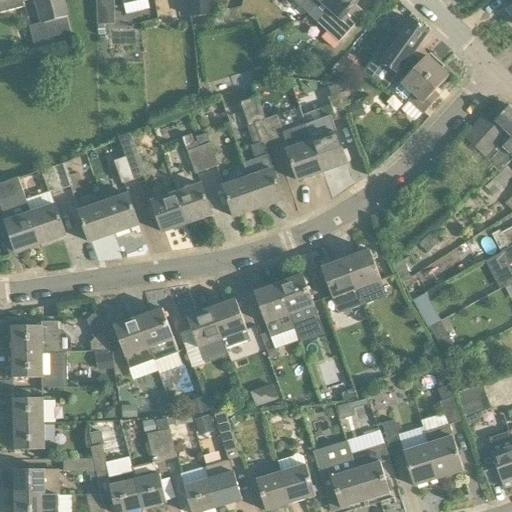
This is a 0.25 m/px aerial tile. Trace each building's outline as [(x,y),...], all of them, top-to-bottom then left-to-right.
[(67,19),(62,0),(0,0),(0,15),(24,9),(23,3),(37,0),(43,23),(29,27),(35,51),(50,47),(48,40),(71,34),(67,19)] [(95,0),(96,18),(114,18),(113,0),(95,0)] [(172,0),(158,0),(160,22),(186,20),(185,6),(173,7),(172,0)] [(213,15),(211,0),(188,0),(190,18),(213,15)] [(235,0),(214,0),(214,2),(215,11),(227,10),(226,1),(235,0)] [(291,0),(309,16),(323,0),(291,0)] [(323,0),(309,16),(339,44),(356,25),(347,15),(360,0),(323,0)] [(387,93),(400,77),(398,74),(412,56),(429,33),(413,21),(382,63),(376,60),(374,65),(373,64),(364,75),(387,93)] [(398,74),(400,77),(406,81),(403,84),(414,95),(410,101),(424,114),(439,98),(439,97),(436,100),(431,96),(449,77),(427,57),(421,64),(412,56),(398,74)] [(336,121),(347,117),(346,109),(340,94),(328,99),(336,121)] [(254,125),(265,121),(257,98),(240,104),(248,127),(254,126),(254,125)] [(360,103),(345,108),(346,109),(348,116),(350,120),(365,115),(360,103)] [(511,110),(509,107),(492,126),(484,118),(466,138),(488,159),(491,161),(489,163),(499,173),(506,168),(511,161),(511,110)] [(278,117),(267,120),(274,143),(284,140),(288,151),(287,151),(298,182),(323,173),(307,126),(284,133),(278,117)] [(328,118),(307,126),(323,173),(347,165),(337,134),(334,135),(328,118)] [(267,120),(265,121),(254,125),(254,126),(260,143),(250,147),(254,161),(241,165),(247,179),(249,179),(259,210),(283,201),(273,171),(264,147),(274,143),(267,120)] [(127,158),(135,181),(146,177),(137,154),(130,135),(120,139),(127,158)] [(188,152),(198,148),(195,139),(194,135),(181,139),(186,153),(188,152)] [(195,139),(198,148),(199,148),(210,144),(206,135),(195,139)] [(210,144),(199,148),(207,171),(219,166),(211,144),(210,144)] [(195,175),(207,171),(199,148),(198,148),(188,152),(195,175)] [(135,181),(127,158),(114,163),(122,186),(135,181)] [(61,191),(73,187),(65,164),(54,168),(61,191)] [(49,193),(49,195),(51,195),(61,191),(54,168),(41,172),(49,193)] [(499,173),(485,187),(494,196),(511,179),(511,173),(506,168),(499,173)] [(31,214),(27,201),(26,201),(18,179),(0,185),(0,208),(1,212),(2,212),(16,254),(41,245),(31,214)] [(249,179),(247,179),(223,187),(234,218),(259,210),(249,179)] [(201,185),(177,194),(188,225),(212,216),(201,185)] [(188,225),(177,194),(152,202),(163,234),(188,225)] [(128,196),(104,204),(114,235),(139,226),(128,196)] [(114,235),(104,204),(79,213),(89,244),(114,235)] [(66,237),(55,206),(31,214),(41,245),(66,237)] [(499,232),(492,237),(501,253),(511,247),(511,228),(500,235),(499,232)] [(418,246),(427,254),(439,242),(430,234),(418,246)] [(511,247),(501,253),(509,267),(511,265),(511,247)] [(370,252),(346,260),(358,291),(381,283),(370,252)] [(412,268),(408,259),(403,261),(392,265),(400,284),(411,279),(408,273),(412,268)] [(358,291),(346,260),(322,269),(333,300),(358,291)] [(303,276),(279,285),(290,316),(314,307),(303,276)] [(290,316),(279,285),(255,294),(266,325),(268,333),(260,336),(269,359),(277,356),(271,339),(295,330),(290,316)] [(425,295),(411,302),(427,329),(430,328),(440,323),(425,295)] [(236,301),(211,310),(223,341),(247,332),(236,301)] [(154,360),(154,361),(159,376),(182,367),(172,341),(174,340),(163,310),(139,319),(154,360)] [(223,341),(211,310),(187,319),(199,350),(223,341)] [(129,370),(154,361),(154,360),(139,319),(114,328),(125,358),(129,370)] [(13,328),(13,353),(43,353),(43,354),(58,354),(58,323),(41,323),(41,327),(13,328)] [(440,323),(430,328),(446,358),(456,352),(440,323)] [(104,333),(96,336),(90,344),(90,353),(111,352),(104,333)] [(431,364),(436,355),(427,350),(421,359),(431,364)] [(43,353),(13,353),(14,379),(43,379),(43,389),(59,389),(58,354),(43,354),(43,353)] [(113,369),(111,355),(96,357),(97,371),(113,369)] [(447,375),(454,392),(468,386),(460,369),(447,375)] [(455,396),(460,409),(487,399),(481,384),(471,388),(455,396)] [(438,390),(441,402),(452,398),(450,394),(452,394),(450,386),(438,390)] [(366,397),(364,390),(357,392),(359,399),(366,397)] [(355,399),(352,391),(341,394),(343,403),(355,399)] [(207,412),(202,398),(189,403),(194,416),(207,412)] [(424,434),(428,446),(429,446),(439,480),(464,472),(450,427),(459,422),(452,398),(441,402),(438,403),(443,415),(448,426),(424,434)] [(14,400),(15,425),(44,426),(44,399),(14,400)] [(491,410),(487,399),(460,409),(463,421),(491,410)] [(354,416),(351,404),(351,403),(337,407),(341,420),(354,416)] [(134,418),(134,407),(121,407),(121,418),(134,418)] [(114,420),(114,408),(109,408),(103,414),(103,420),(114,420)] [(204,468),(208,481),(209,480),(217,509),(242,502),(234,473),(233,473),(230,461),(239,458),(226,414),(214,416),(227,461),(204,468)] [(479,423),(476,416),(468,419),(471,426),(479,423)] [(213,432),(209,417),(193,421),(197,436),(213,432)] [(158,434),(164,462),(176,459),(170,431),(168,419),(155,421),(158,434)] [(147,436),(158,434),(155,421),(155,420),(142,423),(145,436),(147,436)] [(388,449),(401,445),(398,436),(394,421),(381,425),(388,449)] [(44,426),(15,425),(15,452),(44,451),(44,426)] [(89,434),(92,448),(102,446),(104,445),(100,431),(89,434)] [(147,436),(153,464),(164,462),(158,434),(147,436)] [(333,511),(366,502),(351,455),(346,442),(313,453),(330,511),(333,511)] [(108,478),(102,446),(92,448),(91,449),(94,462),(101,495),(103,501),(113,499),(115,511),(133,511),(141,510),(134,476),(133,472),(108,478)] [(429,446),(428,446),(404,454),(414,487),(439,480),(429,446)] [(511,481),(511,448),(492,455),(492,456),(479,460),(488,486),(501,482),(504,490),(511,487),(511,482),(511,481)] [(352,455),(351,455),(366,502),(390,495),(376,450),(352,457),(352,455)] [(277,463),(281,473),(282,473),(291,505),(316,497),(306,466),(303,457),(296,455),(292,458),(277,463)] [(87,488),(88,496),(101,495),(94,462),(63,462),(63,473),(86,474),(86,477),(89,477),(90,487),(87,488)] [(180,475),(184,488),(191,511),(207,511),(217,509),(209,480),(208,481),(204,468),(180,475)] [(15,497),(58,496),(60,496),(59,470),(15,471),(15,497)] [(158,470),(134,476),(141,510),(167,504),(160,476),(158,470)] [(282,473),(281,473),(257,481),(266,511),(267,511),(291,505),(282,473)] [(105,511),(103,501),(101,495),(88,496),(85,497),(86,499),(87,499),(89,511),(105,511)] [(58,511),(58,496),(15,497),(15,511),(58,511)]
